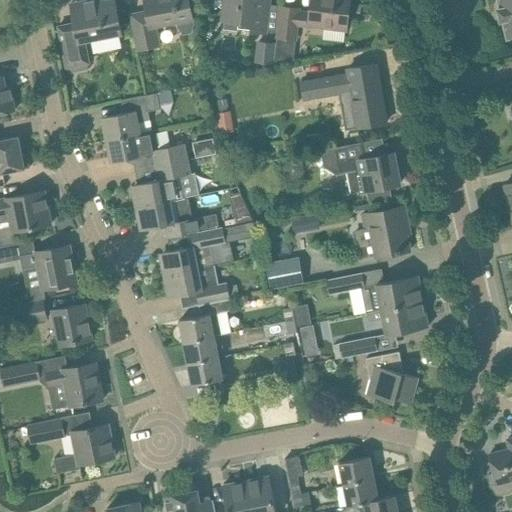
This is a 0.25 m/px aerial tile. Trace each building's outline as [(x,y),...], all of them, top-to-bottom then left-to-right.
[(58,26),(67,67),(68,74),(89,70),(88,63),(89,63),(85,41),(122,34),(119,18),(115,0),(107,0),(102,1),(101,0),(87,0),(82,1),(82,5),(72,7),(75,23),(58,26)] [(194,26),(193,19),(193,18),(189,0),(144,0),(147,12),(131,15),(135,34),(138,50),(159,46),(155,26),(176,22),(178,29),(183,35),(192,33),(194,26)] [(224,0),(225,4),(223,20),(252,23),(251,31),(266,33),(268,16),(269,0),(224,0)] [(277,38),(296,40),(298,25),(325,28),(325,24),(348,26),(350,0),(311,0),(310,13),(299,12),(300,8),(281,6),(277,38)] [(511,0),(499,0),(501,8),(498,9),(501,22),(504,21),(508,39),(511,38),(511,0)] [(257,41),(254,64),(274,66),(277,43),(257,41)] [(377,63),(357,67),(349,68),(350,74),(301,82),(304,99),(340,93),(346,130),(367,126),(387,123),(377,63)] [(0,113),(15,111),(11,93),(10,85),(5,86),(3,76),(0,76),(0,113)] [(236,86),(240,113),(287,106),(283,79),(236,86)] [(150,120),(148,111),(160,109),(157,94),(122,101),(125,113),(107,117),(103,122),(107,140),(141,133),(138,122),(150,120)] [(148,146),(159,144),(156,130),(141,133),(107,140),(110,157),(117,162),(150,155),(149,153),(148,146)] [(0,173),(30,167),(27,155),(22,155),(19,137),(0,140),(0,173)] [(343,146),(321,150),(324,167),(336,175),(346,173),(351,194),(380,188),(400,184),(394,153),(366,158),(363,142),(343,146)] [(153,151),(156,165),(188,159),(186,144),(153,151)] [(200,194),(196,173),(191,174),(188,159),(156,165),(159,180),(137,185),(133,190),(136,208),(187,197),(200,194)] [(44,191),(25,195),(7,199),(0,200),(0,216),(10,214),(14,232),(51,224),(44,191)] [(254,221),(241,193),(229,195),(235,225),(254,221)] [(191,219),(187,197),(136,208),(140,225),(146,229),(165,225),(168,238),(188,234),(218,227),(216,214),(191,219)] [(353,231),(359,260),(376,256),(377,257),(410,251),(404,222),(407,222),(404,206),(362,215),(365,228),(353,231)] [(302,221),(318,218),(317,213),(292,218),(295,234),(305,232),(302,221)] [(212,266),(208,245),(226,242),(223,226),(218,227),(188,234),(190,247),(184,248),(165,252),(161,258),(165,275),(212,266)] [(10,245),(0,247),(0,263),(13,261),(10,245)] [(77,283),(69,245),(36,252),(20,256),(28,292),(77,283)] [(304,283),(300,257),(266,263),(270,289),(304,283)] [(212,266),(165,275),(168,293),(174,297),(196,292),(199,305),(239,297),(237,284),(228,286),(227,282),(216,284),(212,266)] [(365,287),(362,273),(327,280),(330,295),(365,287)] [(365,303),(367,312),(423,301),(418,276),(377,284),(378,293),(370,295),(365,303)] [(47,318),(43,300),(0,308),(0,321),(16,319),(17,324),(47,318)] [(428,327),(423,301),(367,312),(368,319),(372,321),(384,319),(387,335),(428,327)] [(56,324),(41,327),(46,352),(63,349),(62,345),(72,343),(92,339),(87,316),(83,317),(80,305),(60,309),(53,310),(56,324)] [(295,320),(293,307),(284,309),(286,322),(295,320)] [(180,320),(184,342),(215,336),(215,335),(231,332),(227,311),(210,314),(180,320)] [(295,320),(286,322),(289,334),(298,332),(295,320)] [(316,324),(300,327),(302,343),(318,340),(316,324)] [(184,342),(188,363),(219,357),(215,336),(184,342)] [(378,351),(375,336),(333,344),(336,359),(349,357),(353,356),(378,351)] [(294,342),(285,344),(287,356),(296,354),(294,342)] [(381,388),(378,397),(395,402),(396,398),(412,403),(419,377),(401,372),(400,367),(403,366),(400,351),(366,358),(370,379),(372,379),(370,385),(381,388)] [(219,357),(188,363),(193,385),(223,379),(219,357)] [(295,359),(279,362),(283,379),(298,376),(295,359)] [(65,383),(66,387),(70,406),(103,400),(96,362),(62,369),(63,370),(47,373),(50,386),(65,383)] [(40,379),(37,363),(0,370),(0,384),(4,383),(5,386),(40,379)] [(62,419),(28,426),(31,442),(65,436),(62,419)] [(108,424),(89,428),(72,431),(77,454),(54,458),(57,473),(81,468),(80,465),(115,458),(108,424)] [(511,438),(507,439),(510,449),(489,454),(494,473),(488,475),(492,491),(499,495),(510,492),(511,489),(511,438)] [(285,459),(288,479),(297,477),(302,476),(299,457),(285,459)] [(340,463),(344,484),(374,478),(370,457),(340,463)] [(276,511),(270,476),(246,481),(252,511),(276,511)] [(288,479),(291,494),(300,492),(297,477),(288,479)] [(348,507),(365,503),(365,502),(379,499),(374,478),(344,484),(348,507)] [(252,511),(246,481),(223,486),(227,511),(252,511)] [(215,511),(213,500),(199,503),(197,491),(165,497),(168,511),(215,511)] [(300,492),(291,494),(294,508),(303,506),(300,492)] [(365,503),(366,511),(398,511),(395,495),(379,499),(365,502),(365,503)] [(141,511),(139,502),(107,509),(107,511),(141,511)]
